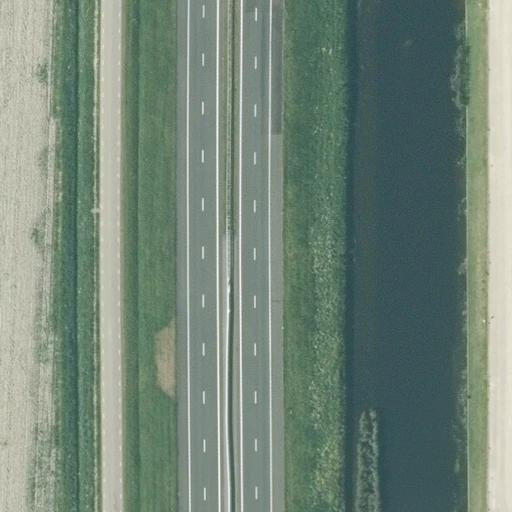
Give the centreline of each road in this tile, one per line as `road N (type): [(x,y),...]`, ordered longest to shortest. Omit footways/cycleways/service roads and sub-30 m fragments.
road 1 (motorway): [(203,0),(206,511)]
road 2 (motorway): [(256,511),(257,0)]
road 3 (unclassified): [(116,511),(117,0)]
